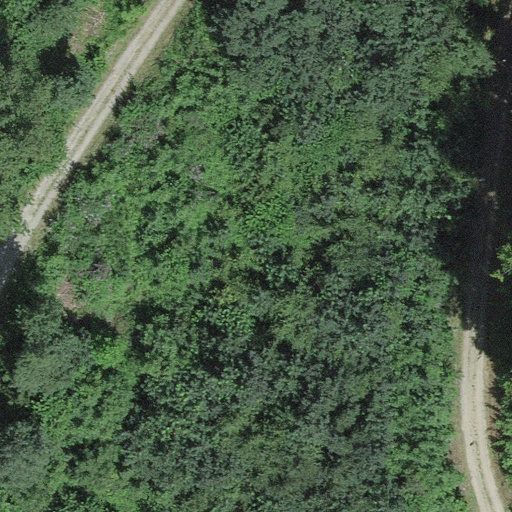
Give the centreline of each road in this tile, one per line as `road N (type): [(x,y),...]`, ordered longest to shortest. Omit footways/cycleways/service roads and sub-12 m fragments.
road 1 (track): [(511,81),(479,361),(477,449),(496,511)]
road 2 (track): [(0,278),(98,113),(183,0)]
